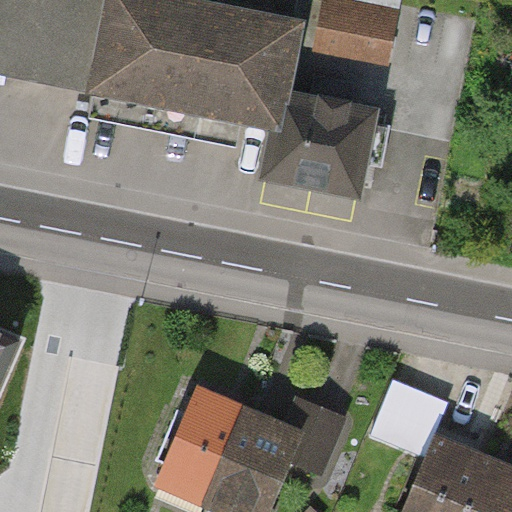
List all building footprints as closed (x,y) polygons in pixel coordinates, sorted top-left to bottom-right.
[(0,0),(0,69),(95,87),(112,0),(0,0)] [(112,0),(95,87),(279,123),(286,88),(299,19),(205,0),(112,0)] [(305,58),(380,74),(391,21),(316,6),(305,58)] [(375,106),(286,88),(279,123),(268,177),(358,195),(365,161),(382,165),(391,119),(374,116),(375,106)] [(0,332),(0,393),(22,341),(0,332)] [(211,509),(253,409),(203,388),(161,488),(211,509)] [(304,431),(253,409),(211,509),(218,511),(268,511),(290,461),(322,474),(346,417),(316,405),(304,431)] [(463,511),(484,463),(438,444),(409,511),(463,511)] [(511,511),(511,474),(484,463),(463,511),(511,511)]
